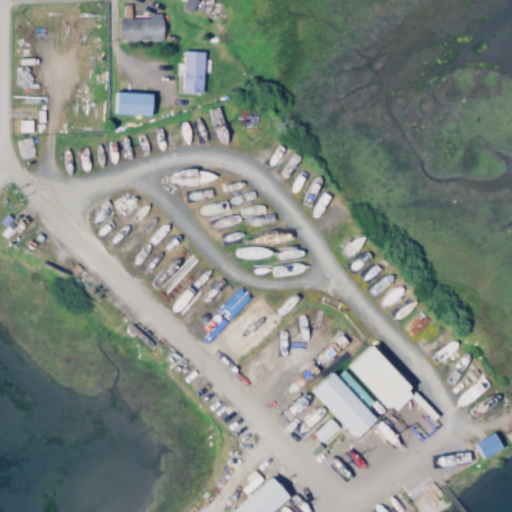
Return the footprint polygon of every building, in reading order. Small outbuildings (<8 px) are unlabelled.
[(161,38),(161,13),(146,13),(146,17),(129,17),(128,3),(121,3),(121,16),(117,16),(117,39),(161,38)] [(178,90),(200,91),(202,50),(180,49),(178,90)] [(13,86),(30,86),(31,57),(13,57),(13,86)] [(151,91),(110,90),(110,112),(150,114),(151,91)] [(31,155),(27,135),(12,139),(16,158),(31,155)] [(233,256),(266,257),(267,247),(233,246),(233,256)] [(351,364),(391,406),(411,386),(371,345),(351,364)] [(312,388),(356,434),(373,418),(362,407),(369,401),(339,370),(334,374),(331,371),(312,388)] [(311,432),(320,442),(336,427),(327,417),(311,432)] [(471,442),(479,457),(500,447),(492,431),(471,442)] [(271,476),(288,494),(268,511),(236,511),(235,510),(271,476)]
